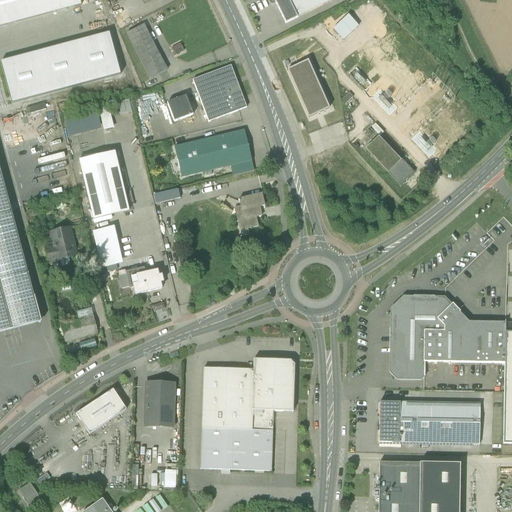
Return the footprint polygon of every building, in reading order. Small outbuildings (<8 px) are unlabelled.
[(79,0),(0,0),(0,27),(81,6),(79,0)] [(275,3),(285,24),(297,18),(287,0),(268,0),(271,4),(272,4),(275,3)] [(287,0),(297,18),(319,8),(314,0),(287,0)] [(348,17),(334,31),(344,41),(359,27),(348,17)] [(127,34),(141,61),(157,52),(143,25),(127,34)] [(109,34),(0,63),(12,105),(120,76),(109,34)] [(167,71),(157,52),(141,61),(150,79),(167,71)] [(308,61),(287,70),(309,118),(329,109),(308,61)] [(193,81),(209,123),(247,108),(231,66),(193,81)] [(420,89),(442,112),(453,102),(432,78),(420,89)] [(381,90),(373,98),(391,116),(398,108),(381,90)] [(341,101),(345,105),(352,98),(353,98),(349,93),(341,101)] [(167,104),(174,122),(193,115),(186,97),(167,104)] [(146,141),(155,139),(145,103),(137,105),(146,141)] [(102,128),(96,106),(63,114),(69,136),(102,128)] [(121,110),(104,114),(106,122),(123,118),(121,110)] [(244,131),(223,136),(231,166),(251,161),(244,131)] [(422,132),(413,140),(431,160),(440,151),(422,132)] [(223,136),(194,143),(202,173),(231,166),(223,136)] [(366,150),(388,173),(400,161),(378,138),(366,150)] [(182,178),(202,173),(194,143),(175,148),(182,178)] [(115,153),(80,162),(94,221),(129,212),(115,153)] [(0,330),(41,320),(0,160),(0,330)] [(388,173),(400,186),(414,173),(401,160),(400,161),(388,173)] [(254,172),(251,161),(231,166),(233,176),(254,172)] [(153,195),(156,204),(180,199),(178,191),(175,190),(153,195)] [(237,222),(241,238),(249,236),(248,231),(258,228),(256,219),(262,217),(259,208),(264,207),(261,195),(239,201),(241,208),(244,220),(237,222)] [(43,207),(44,213),(54,210),(52,204),(43,207)] [(234,209),(237,222),(244,220),(241,208),(234,209)] [(70,266),(68,258),(77,256),(70,229),(51,234),(54,248),(45,250),(49,266),(59,263),(60,268),(70,266)] [(111,229),(93,233),(102,268),(119,264),(111,229)] [(130,289),(134,288),(140,286),(137,277),(145,275),(143,269),(126,273),(127,276),(129,288),(130,289)] [(157,272),(145,275),(137,277),(140,286),(141,294),(161,289),(160,283),(162,283),(161,277),(158,278),(157,272)] [(122,289),(129,288),(127,276),(119,278),(122,289)] [(424,378),(398,377),(393,372),(394,311),(397,308),(397,307),(397,305),(399,303),(400,303),(401,304),(404,301),(445,302),(450,307),(452,305),(444,298),(403,297),(390,309),(389,374),(396,381),(421,381),(424,378)] [(393,372),(398,377),(424,378),(425,363),(505,364),(505,333),(454,332),(454,326),(450,322),(459,313),(460,313),(452,305),(450,307),(445,302),(404,301),(401,304),(400,303),(399,303),(397,305),(397,307),(397,308),(394,311),(393,372)] [(153,312),(165,311),(164,304),(152,305),(153,312)] [(469,323),(459,313),(450,322),(454,326),(454,332),(505,333),(505,323),(469,323)] [(60,326),(65,343),(98,335),(93,317),(60,326)] [(511,332),(505,333),(505,364),(502,444),(511,444),(511,332)] [(253,371),(252,411),(273,412),(293,413),(294,366),(290,361),(253,360),(253,371)] [(202,429),(251,431),(252,411),(253,371),(204,369),(202,429)] [(145,428),(173,428),(174,384),(146,383),(145,428)] [(80,421),(89,435),(126,411),(113,390),(84,410),(83,409),(76,415),(80,421)] [(379,443),(399,444),(400,404),(380,403),(379,443)] [(399,444),(479,445),(480,405),(400,404),(399,444)] [(272,432),(273,412),(252,411),(251,431),(272,432)] [(271,472),(272,432),(251,431),(202,429),(200,470),(271,472)] [(418,511),(420,464),(379,463),(378,511),(418,511)] [(458,511),(460,465),(420,464),(418,511),(458,511)] [(165,487),(176,488),(176,470),(165,470),(165,487)] [(37,481),(40,486),(50,479),(47,474),(37,481)] [(18,492),(29,509),(34,506),(33,504),(39,500),(40,502),(41,502),(30,485),(18,492)] [(84,511),(111,511),(102,500),(84,511)]
